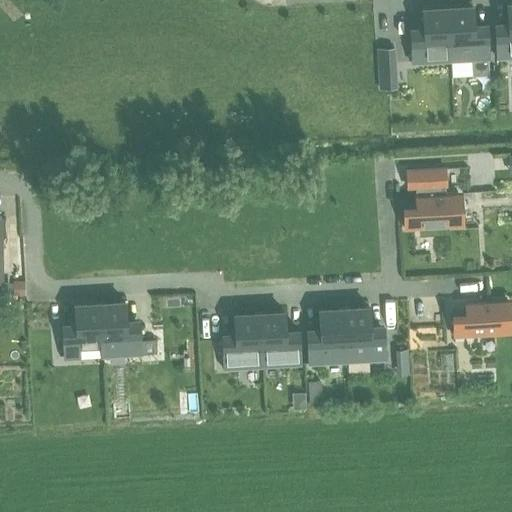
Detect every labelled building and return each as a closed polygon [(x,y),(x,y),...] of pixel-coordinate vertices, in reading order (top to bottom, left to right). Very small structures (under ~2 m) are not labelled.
[(508,22),(495,22),(497,57),(511,56),(511,2),(507,3),(508,22)] [(447,6),(450,60),(489,58),(487,23),(473,24),(472,5),(447,6)] [(423,27),(410,27),(412,62),(450,60),(447,6),(422,8),(423,27)] [(379,65),(395,64),(394,47),(378,48),(379,65)] [(445,220),(459,220),(457,191),(446,192),(445,185),(446,185),(445,167),(407,169),(408,187),(415,186),(416,194),(416,204),(403,205),(405,229),(420,228),(420,226),(445,224),(445,220)] [(343,249),(342,205),(287,206),(288,250),(343,249)] [(511,232),(489,233),(490,247),(511,245),(511,232)] [(454,336),(470,335),(470,333),(495,331),(495,327),(508,327),(507,298),(504,298),(504,299),(465,301),(466,311),(453,312),(454,336)] [(139,318),(125,319),(124,300),(99,302),(103,355),(141,353),(139,324),(139,318)] [(432,327),(431,301),(421,301),(422,327),(432,327)] [(76,322),(62,323),(64,358),(79,357),(79,347),(101,346),(102,355),(103,355),(99,302),(75,303),(76,322)] [(344,307),(347,361),(385,358),(384,330),(383,323),(370,324),(369,306),(344,307)] [(309,363),(347,361),(344,307),(319,308),(320,327),(307,328),(307,334),(309,363)] [(284,310),(259,312),(262,366),(301,363),(299,335),(298,328),(285,329),(284,310)] [(224,368),(262,366),(259,312),(234,313),(235,331),(222,332),(224,368)]
